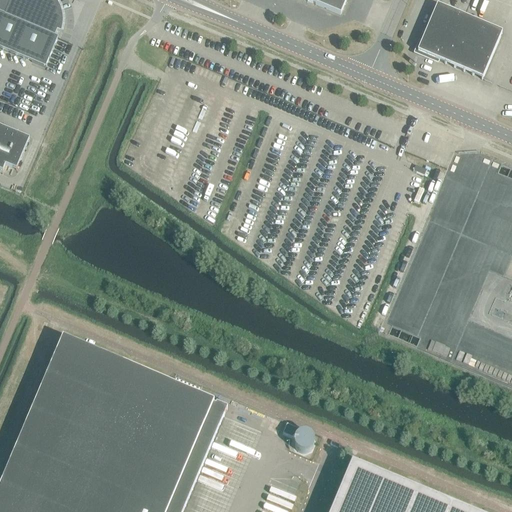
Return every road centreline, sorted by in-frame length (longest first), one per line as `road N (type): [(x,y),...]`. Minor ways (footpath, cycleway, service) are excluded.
road 1 (track): [(33,275),(511,472)]
road 2 (tertiary): [(511,139),(367,78)]
road 3 (tertiary): [(367,78),(236,21)]
